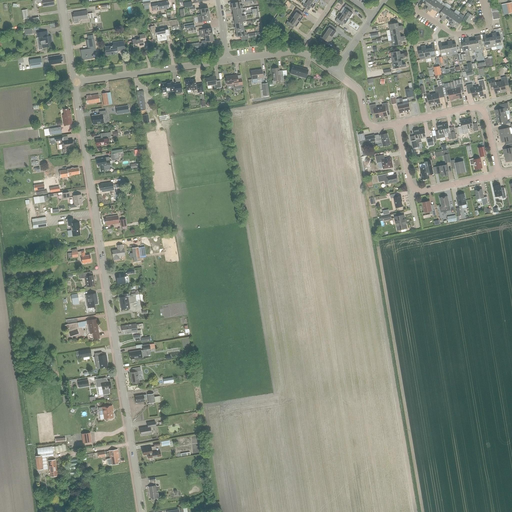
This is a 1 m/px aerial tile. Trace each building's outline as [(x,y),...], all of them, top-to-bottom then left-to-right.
[(312,9),(315,3),(310,0),(308,0),(305,4),(304,3),(302,6),(309,10),(310,8),(312,9)] [(428,10),(435,0),(428,0),(426,5),(428,6),(426,9),(428,10)] [(440,4),(440,3),(435,0),(428,10),(430,12),(432,9),(435,11),(435,10),(438,12),(443,3),(441,2),(440,4)] [(167,2),(152,4),(152,9),(158,8),(158,11),(161,10),(162,11),(163,10),(164,10),(168,9),(168,8),(170,8),(169,2),(167,3),(167,2)] [(232,7),(231,7),(231,11),(233,10),(241,9),(243,8),(242,6),(240,6),(239,2),(232,3),(232,7)] [(444,7),(444,6),(445,5),(443,3),(438,12),(440,13),(439,14),(442,16),(440,19),(442,20),(449,9),(445,6),(444,7)] [(346,9),(343,14),(349,19),(353,13),(351,12),(353,10),(346,4),(344,8),(346,9)] [(202,16),(210,14),(208,8),(201,9),(201,14),(197,15),(197,17),(202,17),(202,16)] [(292,18),(299,22),(303,17),(301,16),(303,13),(296,8),(294,11),(296,13),(292,18)] [(233,14),(232,14),(233,17),(234,17),(242,16),(241,9),(233,10),(233,14)] [(449,20),(454,12),(449,9),(444,17),(442,20),(444,21),(446,18),(449,20)] [(74,20),(74,23),(79,23),(79,19),(91,18),(91,24),(95,23),(95,21),(94,21),(93,13),(88,14),(87,10),(74,12),(74,14),(73,14),(74,20)] [(451,26),(458,15),(454,12),(449,20),(451,22),(449,25),(451,26)] [(468,13),(463,20),(469,23),(473,17),(472,15),(470,14),(468,13)] [(198,24),(203,23),(203,22),(211,21),(210,14),(202,16),(202,17),(197,17),(198,24)] [(346,24),(349,19),(343,14),(339,19),(337,18),(335,21),(342,26),(344,23),(346,24)] [(458,15),(451,26),(453,27),(455,25),(458,26),(463,18),(458,15)] [(234,21),(233,21),(234,24),(235,24),(243,22),(242,16),(234,17),(234,21)] [(295,27),(299,22),(292,18),(289,23),(287,21),(285,24),(292,29),(294,26),(295,27)] [(236,27),(234,28),(235,30),(236,30),(244,29),(243,22),(235,24),(236,27)] [(326,33),(333,37),(336,32),(335,31),(337,29),(330,24),(328,27),(330,28),(326,33)] [(151,27),(149,27),(150,30),(151,30),(152,34),(155,33),(156,33),(157,36),(158,41),(167,39),(166,34),(169,33),(168,27),(156,30),(155,26),(151,27)] [(205,36),(213,34),(212,28),(204,29),(205,35),(200,35),(201,37),(205,37),(205,36)] [(237,34),(235,34),(236,37),(245,36),(247,35),(247,32),(245,33),(244,29),(236,30),(237,34)] [(52,40),(51,36),(48,36),(47,31),(37,33),(38,38),(37,38),(38,45),(39,50),(43,49),(43,48),(52,46),(50,40),(52,40)] [(321,37),(319,39),(319,40),(326,44),(327,42),(329,43),(333,37),(326,33),(323,38),(321,37)] [(143,41),(146,41),(145,34),(139,35),(140,39),(132,40),(134,48),(144,46),(143,41)] [(206,42),(214,41),(213,34),(205,36),(205,37),(206,41),(201,41),(202,44),(206,43),(206,42)] [(81,50),(81,52),(83,60),(91,59),(91,53),(96,52),(94,39),(93,35),(88,36),(88,40),(87,40),(88,49),(81,50)] [(486,35),(483,35),(486,48),(486,51),(491,50),(491,47),(489,38),(486,38),(486,35)] [(479,44),(482,44),(480,36),(475,37),(476,40),(473,41),(474,50),(480,49),(479,44)] [(105,47),(106,52),(106,55),(118,54),(117,51),(125,50),(124,41),(113,43),(113,46),(105,47)] [(447,55),(445,46),(442,46),(441,43),(439,43),(441,56),(447,55)] [(49,58),(50,62),(50,65),(61,63),(61,62),(63,61),(62,57),(60,57),(60,55),(49,57),(49,58)] [(41,58),(29,60),(30,68),(36,67),(42,67),(41,58)] [(488,59),(485,60),(486,67),(490,67),(490,66),(494,66),(493,58),(488,59)] [(306,78),(308,70),(293,65),(290,73),(306,78)] [(280,82),(284,82),(282,70),(279,71),(279,68),(272,69),(273,80),(272,81),(273,84),(276,84),(275,80),(280,79),(280,82)] [(252,79),(263,77),(262,69),(251,71),(252,79)] [(235,88),(242,87),(241,79),(238,79),(237,75),(226,76),(227,84),(234,83),(235,88)] [(215,89),(221,88),(220,81),(217,81),(216,76),(212,76),(212,77),(206,78),(207,86),(214,85),(215,89)] [(502,82),(499,82),(501,92),(506,91),(505,86),(505,85),(508,84),(507,77),(501,78),(502,82)] [(194,93),(203,92),(202,84),(196,85),(195,79),(189,80),(188,80),(185,80),(185,83),(186,84),(187,90),(191,90),(192,90),(194,90),(194,93)] [(479,86),(476,87),(478,97),(484,96),(483,91),(486,90),(484,81),(484,79),(478,81),(479,83),(479,86)] [(495,79),(489,80),(491,89),(494,88),(496,93),(501,92),(499,82),(496,83),(495,79)] [(174,92),(182,91),(181,84),(173,85),(173,82),(161,84),(162,92),(174,90),(174,92)] [(457,88),(454,89),(456,99),(459,98),(459,99),(462,98),(461,93),(461,91),(464,91),(462,83),(456,84),(457,88)] [(472,84),(466,85),(468,93),(472,92),(472,93),(473,98),(478,97),(476,87),(473,88),(472,84)] [(436,94),(433,94),(435,104),(440,103),(439,98),(439,97),(442,96),(442,97),(445,97),(444,96),(443,87),(442,86),(438,87),(435,88),(435,91),(436,94)] [(451,87),(445,88),(446,94),(449,94),(449,95),(451,101),(454,100),(456,99),(454,89),(451,90),(451,87)] [(143,91),(137,92),(140,110),(146,109),(143,91)] [(110,92),(102,93),(104,105),(112,104),(110,92)] [(429,93),(427,93),(427,95),(430,105),(435,104),(433,94),(430,95),(429,93)] [(88,104),(100,102),(99,94),(91,95),(87,96),(87,98),(86,98),(87,103),(88,103),(88,104)] [(383,107),(380,107),(382,117),(387,116),(386,111),(386,110),(389,109),(387,103),(382,104),(383,107)] [(496,117),(506,115),(506,111),(509,110),(508,103),(500,105),(501,109),(495,110),(496,117)] [(376,104),(370,105),(371,113),(375,112),(375,113),(376,118),(382,117),(380,107),(377,108),(376,104)] [(128,106),(116,107),(116,110),(121,110),(121,114),(123,114),(129,113),(128,106)] [(64,115),(63,115),(64,125),(73,123),(72,118),(71,114),(70,110),(69,110),(69,108),(64,109),(63,109),(64,115)] [(100,115),(92,116),(93,124),(103,123),(102,115),(106,114),(106,110),(99,111),(100,115)] [(506,115),(496,117),(498,123),(503,122),(504,125),(511,123),(510,119),(507,120),(506,115)] [(472,118),(466,119),(468,129),(473,128),(474,131),(479,130),(477,123),(473,124),(472,118)] [(462,128),(459,128),(460,134),(460,135),(466,133),(466,129),(468,129),(466,119),(461,121),(462,126),(462,128)] [(438,132),(435,132),(435,133),(437,139),(440,138),(440,139),(445,138),(445,137),(444,134),(445,134),(443,124),(437,125),(438,132)] [(501,136),(511,134),(509,128),(499,130),(501,136)] [(416,140),(411,141),(413,149),(420,147),(419,143),(422,142),(421,139),(419,129),(414,130),(415,136),(416,140)] [(101,138),(94,139),(95,146),(108,144),(107,137),(110,136),(110,133),(103,134),(103,138),(102,138),(101,138)] [(390,145),(389,139),(387,133),(381,135),(381,138),(375,139),(374,135),(366,137),(367,143),(375,141),(376,143),(382,142),(383,146),(390,145)] [(511,133),(511,134),(501,136),(502,143),(511,140),(511,133)] [(67,151),(67,147),(73,146),(72,139),(62,141),(62,144),(61,144),(62,152),(67,151)] [(505,156),(511,154),(511,143),(506,145),(506,149),(503,149),(505,156)] [(393,167),(392,163),(391,158),(384,159),(383,155),(376,156),(377,163),(382,162),(383,169),(389,168),(393,167)] [(96,159),(97,166),(99,166),(100,171),(101,171),(102,171),(102,170),(103,170),(103,165),(109,165),(108,160),(104,161),(104,158),(96,159)] [(483,168),(481,158),(474,160),(473,159),(470,160),(471,165),(474,164),(475,170),(483,168)] [(465,172),(463,162),(455,163),(455,160),(451,160),(452,166),(456,166),(457,173),(465,172)] [(422,175),(420,176),(421,180),(429,178),(428,171),(432,170),(430,161),(425,162),(426,167),(420,169),(422,175)] [(439,166),(436,167),(436,168),(437,173),(437,174),(441,174),(441,177),(448,175),(447,169),(448,169),(447,165),(439,166)] [(71,169),(59,171),(61,179),(69,177),(69,176),(80,174),(80,173),(80,171),(79,171),(79,168),(74,168),(73,168),(71,168),(71,169)] [(386,174),(378,176),(379,182),(385,181),(385,184),(388,183),(387,177),(386,174)] [(397,175),(387,177),(388,183),(398,181),(397,175)] [(101,186),(99,186),(100,191),(101,190),(102,192),(114,190),(113,182),(100,184),(101,186)] [(501,188),(500,185),(494,187),(496,197),(502,196),(503,198),(506,198),(504,187),(501,188)] [(488,204),(487,197),(483,198),(482,189),(475,190),(477,199),(481,198),(482,206),(488,204)] [(396,208),(403,206),(401,200),(402,200),(401,196),(398,197),(397,193),(390,195),(391,198),(393,198),(396,208)] [(80,197),(81,197),(81,194),(73,195),(74,205),(78,204),(81,204),(80,197)] [(458,206),(466,204),(464,194),(457,195),(459,202),(458,202),(458,206)] [(441,212),(450,210),(447,196),(440,198),(442,207),(441,208),(441,212)] [(429,211),(430,214),(432,214),(433,216),(436,215),(435,207),(431,208),(430,201),(422,203),(424,212),(429,211)] [(404,215),(396,217),(397,221),(396,221),(397,226),(398,226),(399,230),(407,228),(404,215)] [(106,219),(105,220),(105,224),(107,224),(107,225),(119,223),(118,216),(106,217),(106,219)] [(37,219),(32,219),(33,228),(47,226),(46,220),(38,221),(37,219)] [(73,224),(72,219),(67,220),(68,226),(70,226),(72,236),(80,235),(79,228),(78,223),(73,224)] [(118,250),(112,251),(113,257),(114,260),(119,259),(119,256),(125,256),(124,250),(123,249),(122,245),(117,246),(118,250)] [(138,247),(132,248),(134,262),(140,261),(138,247)] [(84,251),(80,251),(82,263),(83,263),(83,264),(86,263),(91,262),(90,255),(85,256),(84,251)] [(95,286),(93,275),(88,276),(88,272),(79,273),(79,279),(85,278),(86,287),(95,286)] [(128,276),(116,278),(117,285),(129,284),(128,276)] [(122,297),(119,297),(121,309),(129,308),(129,304),(133,303),(134,306),(137,305),(137,303),(136,301),(138,301),(137,300),(140,300),(139,294),(139,295),(138,292),(135,292),(135,290),(131,291),(132,293),(131,293),(131,296),(128,297),(128,296),(129,296),(129,293),(122,294),(122,297)] [(88,294),(85,295),(87,308),(94,306),(94,304),(97,303),(96,293),(88,294)] [(96,319),(86,321),(87,324),(88,324),(90,333),(92,333),(93,339),(98,338),(97,332),(98,332),(96,319)] [(123,333),(137,331),(136,323),(121,325),(122,331),(123,331),(123,333)] [(79,355),(79,358),(91,356),(90,349),(78,351),(75,351),(76,355),(79,355)] [(130,359),(141,357),(140,350),(129,352),(130,359)] [(101,352),(94,353),(95,357),(96,365),(99,364),(99,368),(107,367),(105,354),(102,355),(101,352)] [(137,371),(141,371),(140,367),(132,368),(132,372),(130,372),(131,384),(139,383),(137,371)] [(100,379),(95,380),(96,388),(98,387),(101,387),(102,389),(103,395),(110,394),(109,388),(111,388),(110,381),(106,382),(106,378),(104,378),(100,379)] [(88,380),(77,381),(78,388),(89,386),(88,380)] [(153,393),(147,394),(149,403),(160,401),(159,396),(154,397),(153,393)] [(146,395),(143,395),(134,396),(135,403),(144,401),(144,399),(146,398),(146,395)] [(102,407),(98,408),(99,411),(100,411),(102,411),(103,415),(100,415),(101,419),(104,419),(112,418),(111,411),(112,411),(111,406),(102,407)] [(150,427),(156,426),(155,421),(147,423),(148,427),(140,428),(141,436),(151,434),(150,427)] [(90,433),(81,434),(83,444),(91,442),(90,433)] [(57,452),(67,450),(66,444),(55,446),(57,452)] [(52,447),(37,449),(38,455),(41,455),(53,453),(52,447)] [(151,447),(142,448),(143,455),(147,455),(148,459),(159,457),(161,456),(160,451),(158,452),(152,453),(151,447)] [(118,462),(119,462),(118,449),(109,451),(110,458),(106,459),(107,464),(108,465),(111,464),(111,465),(118,463),(118,462)] [(50,477),(57,476),(55,460),(48,461),(50,477)] [(151,500),(159,499),(158,493),(157,493),(156,486),(148,487),(150,498),(151,498),(151,500)]
